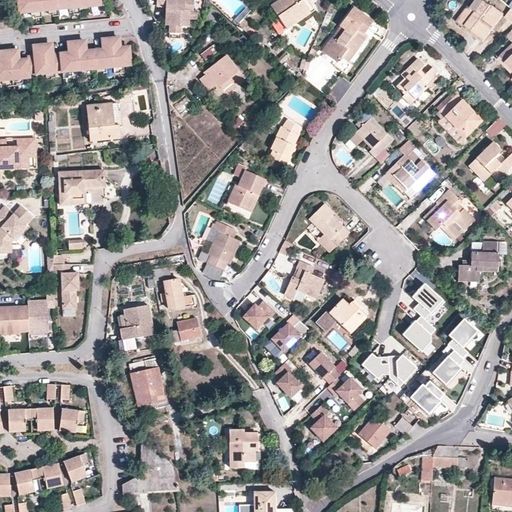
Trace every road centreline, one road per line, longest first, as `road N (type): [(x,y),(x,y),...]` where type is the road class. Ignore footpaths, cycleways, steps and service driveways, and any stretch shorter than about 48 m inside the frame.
road 1 (residential): [(0,362),(87,350),(102,271),(115,256),(175,237),(157,74),(138,24)]
road 2 (residential): [(83,511),(109,503),(109,438),(95,379),(0,380)]
road 3 (residential): [(316,156),(411,16)]
road 4 (residential): [(226,291),(261,260),(316,156)]
road 5 (residential): [(449,433),(346,484),(314,511)]
road 6 (residential): [(511,115),(411,16)]
road 7 (residential): [(406,262),(316,156)]
road 8 (residential): [(138,24),(0,38)]
road 9 (residential): [(449,433),(511,322)]
road 10 (residential): [(267,394),(308,511)]
